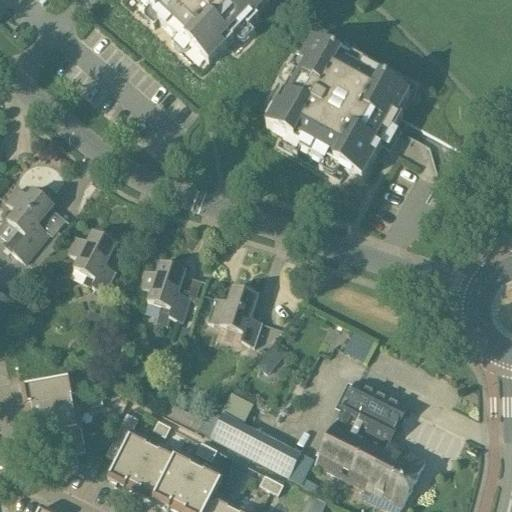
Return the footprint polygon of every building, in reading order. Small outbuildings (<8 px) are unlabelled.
[(139,0),(161,21),(158,25),(176,42),(180,39),(209,66),(223,51),(224,52),(234,42),(233,41),(245,28),(249,31),(250,31),(259,21),(255,18),(270,2),(267,0),(139,0)] [(295,77),(287,92),(285,95),(284,94),(277,107),(278,108),(277,108),(278,108),(266,128),(282,137),(282,138),(302,149),(300,153),(324,167),(326,162),(362,182),(374,161),(375,162),(382,149),(381,148),(391,130),(401,136),(402,136),(402,135),(396,132),(403,120),(398,118),(410,97),(394,87),(393,87),(374,76),(376,72),(353,58),(350,63),(314,43),(302,64),(298,61),(295,66),(290,74),(295,77)] [(0,233),(0,237),(9,245),(5,250),(25,267),(50,238),(38,228),(54,209),(49,205),(51,202),(51,198),(49,195),(45,194),(42,194),(39,196),(34,192),(28,199),(18,191),(6,206),(16,214),(7,224),(8,225),(0,233)] [(68,257),(79,263),(74,272),(87,279),(83,287),(105,298),(117,276),(105,270),(117,248),(111,245),(112,241),(111,238),(108,235),(105,235),(101,236),(99,238),(93,235),(88,246),(77,240),(68,257)] [(145,274),(139,292),(151,296),(148,306),(162,310),(157,327),(168,330),(171,322),(183,326),(191,302),(179,298),(186,274),(180,272),(180,269),(179,265),(176,263),(172,263),(169,265),(167,268),(161,266),(157,277),(145,274)] [(207,326),(244,338),(242,347),(255,351),(263,326),(251,322),(258,299),(252,297),(253,293),(251,290),(248,288),(244,288),(241,289),(239,293),(233,291),(228,305),(215,301),(207,326)] [(0,325),(15,303),(0,292),(0,325)] [(272,376),(286,352),(275,345),(261,369),(272,376)] [(125,350),(124,353),(124,356),(127,358),(129,358),(132,356),(132,353),(131,350),(128,349),(125,350)] [(63,460),(70,459),(77,458),(86,456),(82,431),(77,406),(72,380),(21,389),(34,458),(48,455),(49,462),(49,463),(50,463),(57,461),(63,460)] [(375,475),(389,446),(407,411),(356,385),(314,468),(346,484),(351,473),(354,474),(358,467),(375,475)] [(102,401),(100,394),(89,396),(90,403),(102,401)] [(102,401),(90,403),(91,410),(103,408),(102,401)] [(288,482),(301,458),(301,457),(223,416),(210,441),(288,482)] [(124,424),(135,430),(139,423),(127,417),(124,424)] [(132,437),(132,436),(135,430),(124,424),(120,431),(132,437)] [(159,438),(165,427),(158,424),(153,434),(159,438)] [(171,430),(165,427),(159,438),(165,441),(171,430)] [(128,444),(132,437),(120,431),(117,438),(128,444)] [(117,465),(116,464),(108,481),(154,504),(177,458),(132,436),(132,437),(128,444),(125,451),(121,457),(117,465)] [(125,451),(128,444),(117,438),(113,445),(125,451)] [(121,457),(125,451),(113,445),(110,452),(121,457)] [(204,461),(210,450),(202,446),(196,457),(204,461)] [(346,484),(402,511),(426,465),(389,446),(375,475),(358,467),(354,474),(351,473),(346,484)] [(217,454),(210,450),(204,461),(212,465),(217,454)] [(116,464),(117,465),(121,457),(110,452),(106,459),(116,464)] [(77,458),(70,459),(72,470),(79,469),(77,458)] [(177,458),(154,504),(168,511),(205,511),(213,499),(214,500),(223,482),(177,458)] [(70,459),(63,460),(65,471),(72,470),(70,459)] [(63,460),(57,461),(59,472),(65,471),(63,460)] [(57,461),(50,463),(52,474),(59,472),(57,461)] [(49,463),(49,462),(43,463),(45,475),(52,474),(50,463),(49,463)] [(241,479),(246,469),(234,463),(228,473),(241,479)] [(273,496),(278,485),(265,479),(260,489),(273,496)] [(273,496),(278,499),(282,491),(283,488),(278,485),(273,496)] [(238,511),(214,500),(213,499),(205,511),(238,511)] [(303,511),(323,511),(327,507),(310,499),(303,511)]
